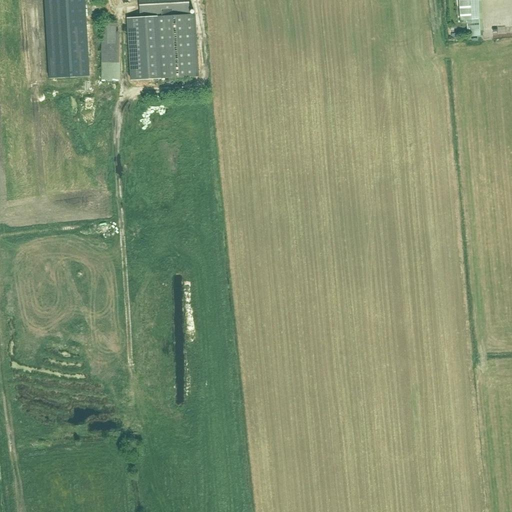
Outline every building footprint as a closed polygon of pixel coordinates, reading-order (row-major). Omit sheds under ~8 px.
[(84,0),(43,0),(48,78),(89,76),(84,0)] [(125,17),(129,80),(196,76),(192,15),(186,15),(185,0),(137,0),(139,17),(125,17)] [(459,0),(459,11),(471,11),(471,3),(470,3),(469,0),(459,0)] [(480,19),(467,20),(469,37),(481,36),(480,19)] [(102,76),(114,76),(115,20),(103,20),(102,76)]
